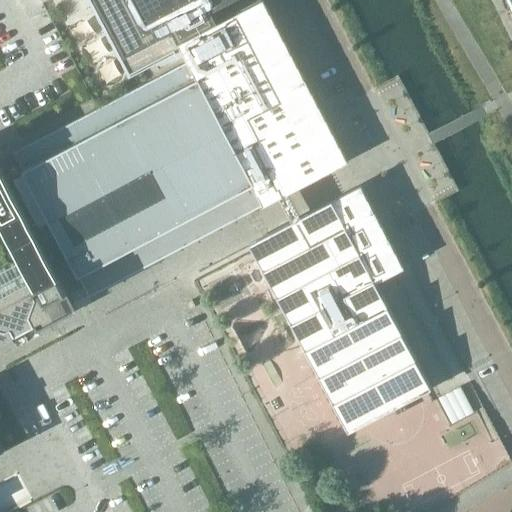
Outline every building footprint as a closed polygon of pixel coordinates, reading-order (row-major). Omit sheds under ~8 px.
[(432,389),(376,282),(405,267),(362,184),(301,216),(297,207),(289,192),(349,161),(264,0),(260,0),(218,22),(211,10),(229,0),(90,0),(121,58),(172,31),(188,61),(98,109),(14,153),(90,297),(269,202),(269,203),(280,197),(288,212),(293,220),(250,243),(265,273),(266,272),(343,419),(342,419),(349,432),(432,389)] [(0,343),(4,342),(29,329),(47,319),(53,316),(74,305),(0,163),(0,343)] [(225,302),(235,331),(256,323),(247,294),(225,302)] [(208,357),(220,351),(211,332),(199,338),(208,357)] [(179,380),(153,333),(127,347),(144,377),(151,373),(161,390),(179,380)]
